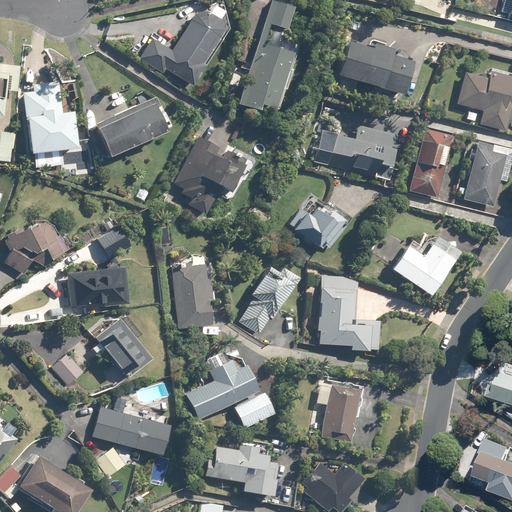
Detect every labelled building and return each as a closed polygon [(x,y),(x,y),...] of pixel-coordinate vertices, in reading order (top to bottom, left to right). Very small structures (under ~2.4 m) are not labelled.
[(280,0),(270,0),(240,99),(260,105),(261,101),(277,105),(293,51),(264,42),(270,21),(287,26),(294,4),(280,0)] [(509,18),(511,18),(511,0),(504,0),(501,11),(510,14),(509,18)] [(152,36),(139,56),(163,72),(166,66),(193,84),(207,62),(203,60),(224,27),(222,16),(208,8),(197,10),(172,49),(152,36)] [(350,38),(340,70),(405,91),(415,58),(393,51),(394,46),(376,40),(374,46),(350,38)] [(0,114),(0,115),(3,90),(14,91),(17,66),(0,64),(0,114)] [(483,109),(479,121),(504,128),(511,103),(511,74),(491,68),(488,77),(467,71),(458,102),(483,109)] [(70,123),(68,110),(58,111),(58,110),(55,81),(30,85),(31,91),(21,92),(20,92),(27,152),(29,152),(31,152),(33,163),(70,158),(69,147),(72,147),(70,123)] [(152,106),(155,105),(150,96),(90,124),(91,127),(93,126),(106,154),(162,128),(152,106)] [(469,110),(467,117),(475,119),(476,113),(469,110)] [(394,146),(397,133),(360,124),(356,137),(335,132),(327,162),(376,174),(380,159),(392,162),(396,146),(394,146)] [(425,127),(411,188),(439,195),(453,134),(425,127)] [(0,158),(9,160),(12,132),(0,130),(0,158)] [(184,187),(182,191),(192,196),(189,202),(206,211),(216,194),(218,195),(225,182),(231,186),(246,158),(227,148),(223,155),(216,151),(219,146),(199,135),(174,182),(184,187)] [(465,195),(464,198),(493,205),(500,178),(507,180),(511,159),(511,146),(479,138),(476,149),(472,147),(469,155),(474,157),(466,188),(460,186),(458,193),(465,195)] [(290,230),(308,244),(309,242),(315,246),(315,245),(319,249),(322,245),(328,249),(344,226),(338,222),(341,218),(329,210),(324,216),(313,207),(307,215),(303,212),(301,214),(297,210),(287,224),(292,227),(290,230)] [(10,249),(3,261),(23,273),(31,257),(45,266),(52,256),(64,251),(63,250),(67,247),(60,232),(56,233),(53,226),(46,221),(38,220),(37,221),(36,220),(23,227),(22,226),(7,232),(9,236),(5,238),(10,249)] [(109,220),(103,224),(106,229),(113,225),(109,220)] [(114,225),(93,239),(106,258),(127,243),(114,225)] [(408,243),(393,267),(431,292),(461,248),(438,233),(424,254),(408,243)] [(373,237),(368,245),(373,248),(378,241),(373,237)] [(187,261),(168,263),(174,326),(208,322),(206,297),(209,297),(207,279),(203,276),(201,262),(187,263),(187,261)] [(99,304),(125,300),(120,263),(63,271),(68,305),(75,304),(76,311),(88,309),(87,302),(99,300),(99,304)] [(296,277),(282,268),(282,269),(278,266),(275,271),(268,267),(262,276),(259,273),(246,294),(250,296),(245,304),(247,305),(237,321),(256,333),(266,315),(270,317),(291,284),(296,277)] [(320,341),(351,342),(351,348),(379,348),(380,319),(354,318),(355,292),(357,293),(357,281),(357,280),(342,276),(321,275),(320,341)] [(97,340),(90,347),(96,354),(100,350),(111,363),(112,362),(120,372),(124,369),(128,374),(150,356),(133,336),(138,332),(123,314),(117,315),(93,335),(97,340)] [(67,352),(51,366),(67,384),(82,370),(67,352)] [(205,368),(210,379),(183,393),(195,418),(255,388),(243,363),(233,368),(228,357),(205,368)] [(489,397),(511,405),(511,377),(508,375),(511,368),(502,364),(489,397)] [(278,385),(281,377),(269,372),(265,379),(278,385)] [(327,403),(321,434),(350,439),(359,387),(330,382),(330,386),(319,384),(316,401),(327,403)] [(260,391),(230,406),(241,427),(270,412),(260,391)] [(123,441),(122,446),(133,449),(134,446),(163,452),(170,421),(101,406),(94,435),(123,441)] [(0,453),(1,454),(14,437),(8,432),(12,428),(4,421),(0,425),(0,453)] [(199,443),(209,445),(210,438),(200,436),(199,443)] [(239,490),(271,495),(273,478),(275,463),(264,461),(265,455),(254,453),(255,448),(233,445),(232,452),(212,448),(210,460),(204,459),(201,477),(240,482),(239,490)] [(96,460),(99,465),(96,467),(104,478),(125,463),(113,447),(96,460)] [(511,463),(484,453),(475,478),(511,491),(511,463)] [(35,454),(16,485),(58,511),(71,511),(87,486),(35,454)] [(313,468),(315,470),(304,483),(307,486),(305,489),(328,508),(332,503),(340,509),(351,496),(349,494),(364,475),(344,459),(333,472),(319,461),(313,468)] [(10,484),(18,474),(9,465),(0,474),(0,491),(8,499),(16,489),(10,484)] [(11,505),(16,511),(21,507),(16,501),(11,505)] [(217,511),(219,502),(199,501),(197,511),(217,511)]
